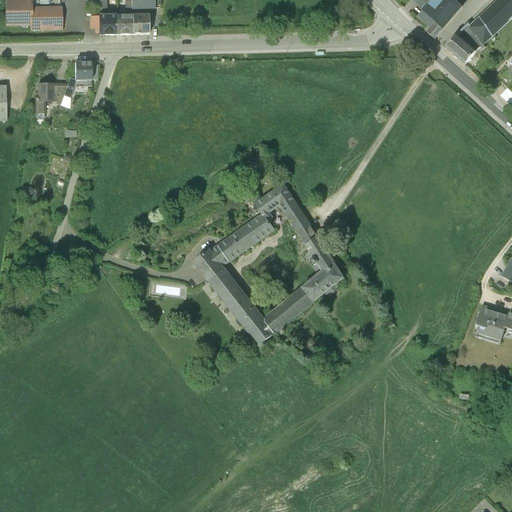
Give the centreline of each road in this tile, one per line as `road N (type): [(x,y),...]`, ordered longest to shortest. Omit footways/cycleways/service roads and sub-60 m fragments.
road 1 (unclassified): [(117,47),(61,228),(38,277),(0,315)]
road 2 (tertiary): [(117,47),(371,39),(403,24)]
